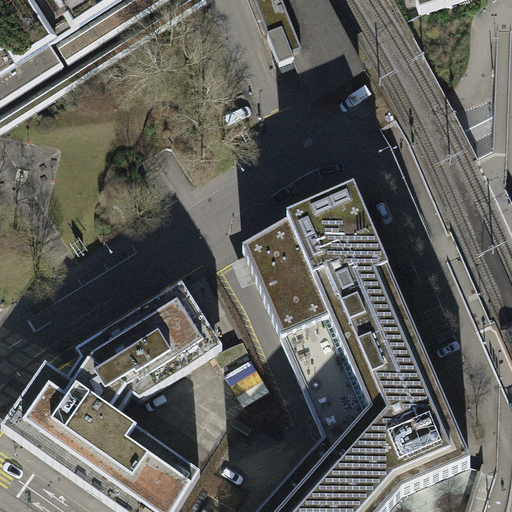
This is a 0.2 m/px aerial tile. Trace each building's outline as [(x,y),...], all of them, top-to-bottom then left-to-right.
[(0,0),(0,109),(63,69),(50,49),(127,0),(0,0)] [(0,137),(208,5),(204,0),(186,0),(0,119),(0,137)] [(131,0),(56,48),(68,67),(173,0),(131,0)] [(318,100),(360,74),(333,21),(321,0),(251,0),(280,71),(294,65),(292,59),(301,56),(302,59),(318,100)] [(414,0),(420,18),(461,5),(461,4),(473,0),(414,0)] [(287,227),(288,229),(243,255),(318,431),(323,442),(261,511),(390,511),(403,498),(471,469),(436,389),(354,198),(287,227)] [(132,401),(140,406),(223,354),(182,290),(75,356),(81,365),(67,384),(118,420),(132,401)] [(179,511),(201,478),(118,420),(67,384),(45,369),(1,432),(114,511),(179,511)]
